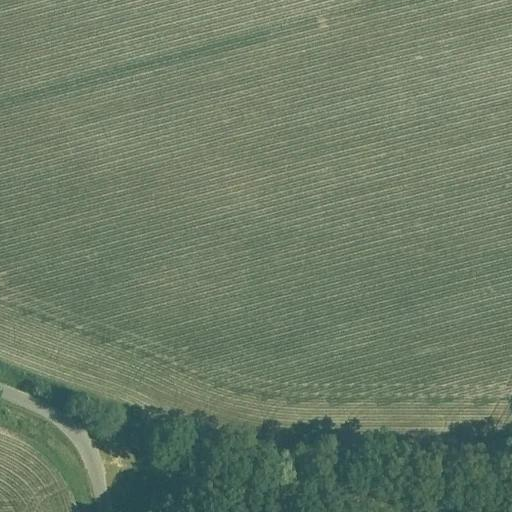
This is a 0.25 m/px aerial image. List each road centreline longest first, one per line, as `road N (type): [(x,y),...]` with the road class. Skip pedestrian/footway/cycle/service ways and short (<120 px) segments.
road 1 (track): [(511,503),(222,490),(33,416)]
road 2 (residential): [(0,402),(37,418),(100,511)]
